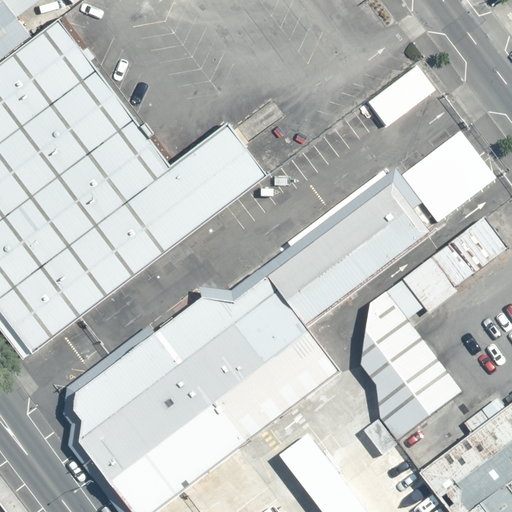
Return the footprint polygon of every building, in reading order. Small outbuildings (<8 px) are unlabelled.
[(0,0),(0,44),(21,28),(0,0)] [(21,28),(0,44),(0,325),(16,347),(252,166),(212,114),(156,157),(43,12),(21,28)] [(374,159),(241,262),(292,328),(425,225),(374,159)] [(489,218),(386,292),(409,323),(511,249),(489,218)] [(241,262),(56,405),(137,509),(322,366),(292,328),(241,262)] [(378,413),(399,439),(462,390),(409,323),(386,292),(371,302),(356,369),(377,393),(378,413)] [(445,511),(491,479),(511,462),(511,384),(401,465),(437,511),(445,511)] [(317,511),(369,511),(310,432),(277,457),(317,511)] [(511,511),(511,507),(491,479),(445,511),(511,511)]
